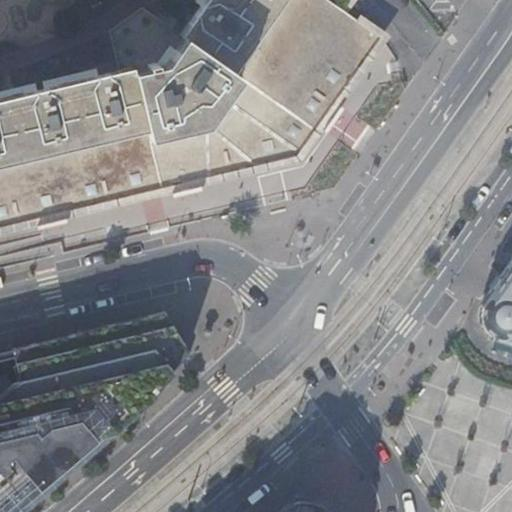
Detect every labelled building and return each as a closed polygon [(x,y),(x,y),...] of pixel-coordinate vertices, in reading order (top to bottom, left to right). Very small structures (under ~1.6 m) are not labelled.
[(383,41),(325,0),(287,0),(214,113),(140,131),(0,165),(0,226),(298,161),(359,75),(383,41)] [(214,113),(287,0),(208,0),(196,17),(182,37),(186,40),(167,66),(159,68),(158,63),(149,65),(150,69),(136,72),(135,68),(125,70),(140,131),(214,113)] [(123,63),(170,53),(161,11),(114,21),(123,63)] [(0,165),(140,131),(125,70),(105,74),(42,88),(0,96),(0,165)] [(492,285),(482,301),(485,302),(482,312),(482,320),(485,326),(487,330),(491,333),(492,333),(496,336),(495,339),(511,344),(511,257),(507,265),(492,285)] [(0,496),(3,494),(17,511),(20,511),(124,422),(187,355),(162,314),(10,350),(11,361),(0,364),(0,496)] [(0,511),(17,511),(3,494),(0,496),(0,511)] [(326,511),(298,499),(282,511),(326,511)]
